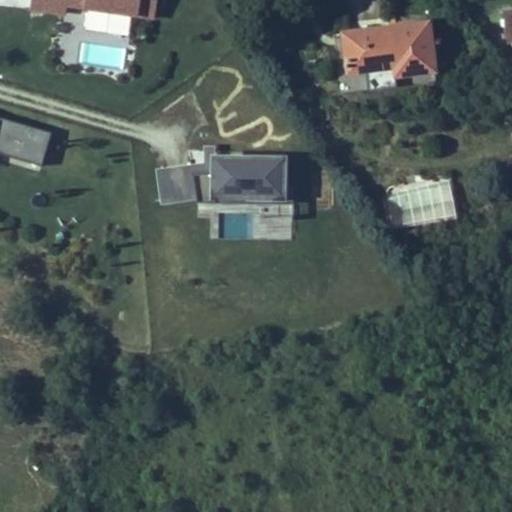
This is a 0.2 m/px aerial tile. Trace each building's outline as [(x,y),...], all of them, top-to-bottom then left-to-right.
[(158,0),(34,0),(33,12),(66,17),(67,8),(155,22),(158,0)] [(436,75),(429,22),(341,34),(347,79),(391,74),(392,80),(436,75)] [(0,157),(42,169),(52,137),(0,121),(0,157)] [(289,209),(290,160),(216,159),(217,147),(204,147),(204,164),(156,171),(161,208),(197,203),(197,207),(289,209)] [(449,180),(385,197),(395,234),(459,217),(449,180)]
